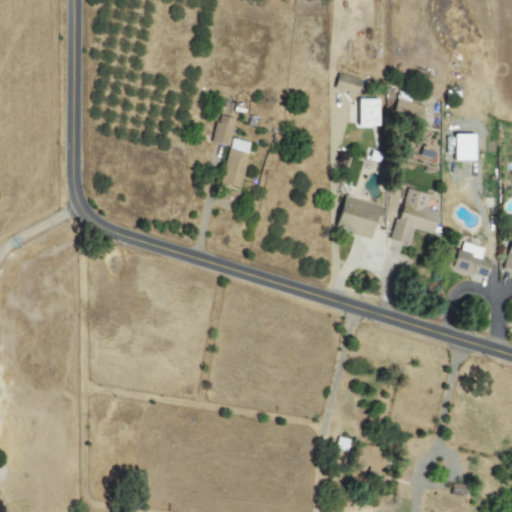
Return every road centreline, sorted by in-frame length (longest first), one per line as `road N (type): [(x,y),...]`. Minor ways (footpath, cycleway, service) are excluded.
road 1 (tertiary): [(74,0),(77,190),(103,227),(511,353)]
road 2 (track): [(347,302),(317,424),(310,511)]
